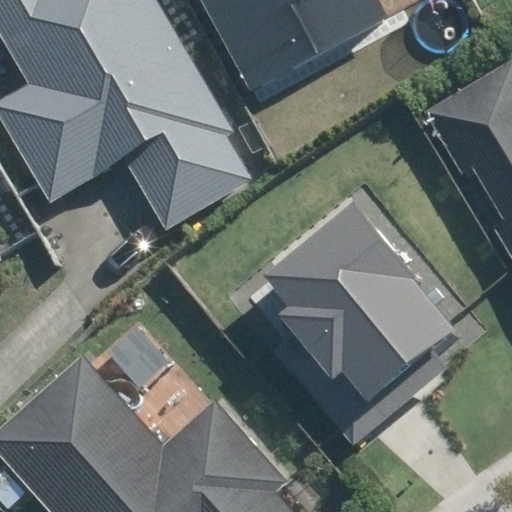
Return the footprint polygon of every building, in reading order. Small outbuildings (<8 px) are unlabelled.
[(127,160),(167,228),(253,178),(229,136),(238,131),(162,0),(0,0),(0,39),(27,87),(0,102),(0,109),(54,202),(127,160)] [(194,0),(245,92),(386,15),(378,0),(194,0)] [(511,72),(449,108),(511,218),(511,72)] [(511,327),(511,318),(390,180),(273,282),(287,298),(270,314),(296,343),(282,356),(368,454),(511,327)] [(235,398),(183,442),(108,354),(7,440),(68,511),(326,511),(307,490),(298,498),(293,493),(307,482),(235,398)]
